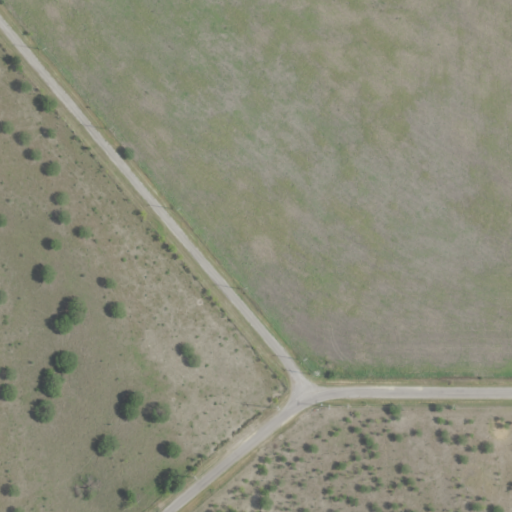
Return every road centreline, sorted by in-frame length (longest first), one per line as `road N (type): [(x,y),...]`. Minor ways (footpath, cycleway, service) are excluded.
road 1 (residential): [(304,400),(289,368),(0,23)]
road 2 (residential): [(164,511),(304,400),(330,393),(511,393)]
